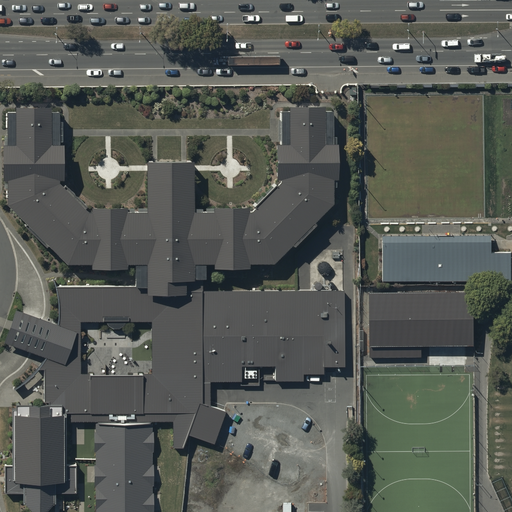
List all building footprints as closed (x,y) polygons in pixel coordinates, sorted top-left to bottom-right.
[(59,110),(5,110),(6,149),(1,149),(1,187),(6,187),(6,211),(65,271),(90,271),(90,276),(126,276),(126,270),(135,270),(135,283),(146,283),(146,293),(185,293),(185,289),(201,289),(201,276),(204,276),(204,268),(212,267),(212,275),(248,274),(248,270),(272,270),(331,209),(331,185),(336,185),(336,149),(333,149),(333,115),(279,115),(279,150),(275,150),(275,185),(280,185),(280,188),(251,216),(248,216),(248,213),(214,213),(214,218),(192,218),(193,166),(144,166),(144,216),(127,216),(127,212),(90,212),(90,218),(87,218),(58,188),(59,186),(63,186),(63,150),(59,150),(59,110)] [(491,238),(383,238),(383,283),(511,283),(511,255),(491,255),(491,238)] [(185,289),(185,293),(146,293),(146,283),(135,283),(55,285),(57,294),(58,303),(58,313),(57,323),(15,306),(1,341),(42,357),(38,367),(44,367),(44,400),(48,400),(48,402),(48,404),(59,404),(59,413),(64,413),(69,413),(69,422),(95,422),(152,421),(173,420),(173,446),(181,446),(187,431),(212,441),(224,410),(209,404),(210,380),(240,380),(240,365),(275,365),(275,378),(301,378),(301,370),(322,370),(322,363),(341,363),(341,290),(201,289),(185,289)] [(474,292),(369,293),(369,357),(421,357),(421,347),(474,346),(474,292)] [(16,407),(11,407),(12,463),(5,463),(5,491),(24,491),(24,501),(34,509),(46,508),(55,501),(55,491),(76,491),(75,463),(65,463),(64,413),(59,404),(48,402),(16,403),(16,407)] [(152,421),(95,422),(95,431),(94,431),(94,451),(95,451),(95,463),(94,463),(94,485),(95,485),(95,509),(95,511),(153,511),(153,492),(152,492),(152,484),(153,484),(153,463),(152,463),(152,450),(154,450),(154,430),(152,430),(152,421)]
